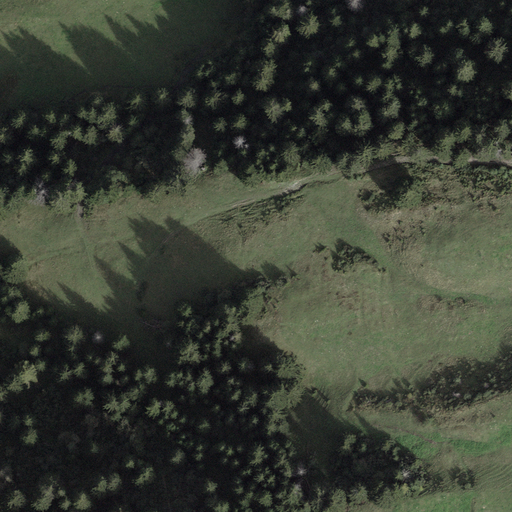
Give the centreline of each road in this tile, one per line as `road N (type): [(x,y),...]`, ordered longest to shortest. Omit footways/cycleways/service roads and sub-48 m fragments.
road 1 (track): [(185,0),(213,14),(213,38),(155,116),(89,180),(81,228),(97,275),(131,297),(164,242),(189,220),(228,207)]
road 2 (track): [(511,165),(375,163),(228,207)]
road 3 (track): [(0,5),(182,0)]
